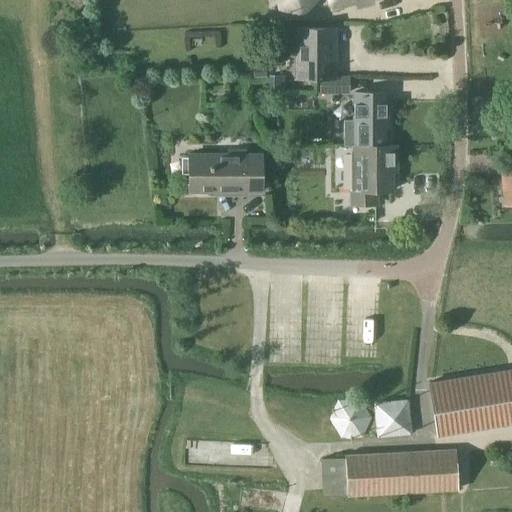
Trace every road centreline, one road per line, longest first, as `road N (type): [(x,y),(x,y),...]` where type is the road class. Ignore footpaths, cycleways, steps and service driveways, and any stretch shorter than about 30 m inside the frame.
road 1 (unclassified): [(0,261),(389,268)]
road 2 (residential): [(389,268),(429,262),(447,232),(461,155),(454,0)]
road 3 (track): [(295,511),(300,464),(257,413),(260,263)]
road 4 (track): [(35,0),(61,260)]
